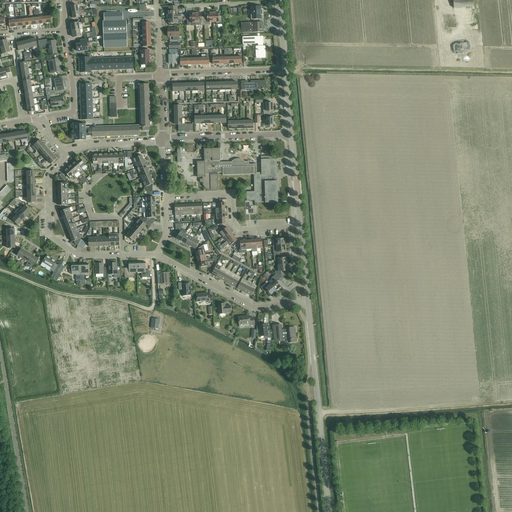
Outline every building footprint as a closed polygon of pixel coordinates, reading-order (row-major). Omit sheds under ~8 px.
[(261,15),(262,15),(262,10),(261,10),(261,6),(251,7),(251,10),(248,10),(248,15),(251,15),(251,20),(261,19),(261,15)] [(204,18),(204,25),(210,25),(210,23),(213,22),(213,12),(207,12),(207,18),(204,18)] [(213,12),(213,22),(216,22),(216,25),(221,25),(221,18),(218,18),(218,12),(213,12)] [(103,30),(104,48),(127,47),(126,21),(122,21),(121,13),(104,14),(104,22),(103,22),(103,30)] [(193,23),(196,23),(195,13),(190,13),(190,19),(187,19),(187,26),(193,26),(193,23)] [(195,13),(196,23),(199,23),(199,25),(204,25),(204,18),(201,18),(201,13),(195,13)] [(252,23),(242,23),(242,33),(253,33),(263,32),(263,22),(252,23)] [(71,24),(72,31),(80,30),(79,23),(71,24)] [(168,37),(179,36),(179,28),(168,29),(168,37)] [(81,36),(80,30),(72,31),(73,38),(81,36)] [(259,34),(258,34),(258,37),(243,37),(243,44),(258,43),(258,46),(256,46),(256,58),(265,58),(265,46),(263,46),(263,43),(263,37),(260,37),(259,34)] [(78,52),(86,50),(87,50),(87,47),(89,47),(88,43),(93,42),(92,38),(86,39),(86,40),(81,41),(81,44),(77,45),(78,52)] [(29,40),(31,48),(37,46),(35,39),(29,40)] [(49,54),(57,53),(55,41),(47,42),(47,39),(38,41),(39,47),(48,46),(49,54)] [(0,41),(0,48),(1,48),(1,49),(8,47),(6,40),(0,41)] [(19,51),(25,49),(23,42),(16,44),(19,51)] [(10,52),(8,47),(1,49),(2,54),(1,54),(2,57),(8,56),(7,53),(10,52)] [(149,59),(149,50),(140,51),(140,54),(141,54),(141,65),(149,65),(149,59)] [(176,64),(176,53),(178,53),(178,50),(176,50),(169,50),(169,53),(173,53),(173,55),(169,55),(169,64),(176,64)] [(50,73),(53,73),(60,72),(58,59),(55,59),(54,56),(46,58),(47,61),(48,61),(50,73)] [(62,79),(59,79),(54,80),(56,91),(63,90),(62,79)] [(263,89),(266,89),(266,81),(257,81),(251,81),(251,83),(248,83),(248,82),(241,82),(241,90),(246,90),(246,89),(248,89),(248,91),(252,91),(252,89),(262,89),(263,89)] [(140,85),(141,127),(142,127),(142,131),(149,131),(149,127),(150,127),(148,84),(140,85)] [(46,95),(55,94),(55,91),(49,92),(48,87),(45,88),(46,95)] [(63,101),(64,101),(63,99),(63,100),(62,97),(50,99),(50,95),(46,96),(48,103),(51,102),(51,107),(64,105),(63,101)] [(264,104),(264,110),(264,114),(271,114),(272,111),(273,111),(273,103),(266,103),(264,104)] [(271,115),(271,114),(264,114),(264,119),(266,119),(267,126),(273,126),(273,117),(272,117),(271,115)] [(73,132),(71,132),(71,138),(73,138),(73,140),(74,140),(86,139),(86,137),(86,136),(92,136),(92,128),(87,128),(86,128),(85,124),(80,125),(80,123),(73,123),(73,132)] [(92,136),(92,137),(140,136),(140,127),(92,128),(92,136)] [(22,132),(23,140),(27,139),(27,141),(30,140),(29,134),(26,134),(26,131),(22,132)] [(34,145),(32,147),(36,152),(38,150),(44,145),(40,140),(34,145)] [(44,145),(38,150),(42,155),(48,150),(44,145)] [(204,161),(197,162),(197,177),(202,177),(202,179),(200,179),(200,183),(202,183),(203,184),(203,185),(204,187),(206,188),(207,189),(209,190),(218,190),(218,173),(217,168),(218,168),(218,166),(217,166),(217,163),(220,163),(220,161),(220,148),(212,149),(204,149),(204,158),(204,161)] [(48,150),(42,155),(46,159),(52,154),(48,150)] [(133,159),(135,164),(143,160),(141,155),(139,156),(137,153),(135,153),(135,158),(133,159)] [(52,154),(46,159),(51,164),(56,159),(52,154)] [(93,164),(98,164),(98,154),(93,154),(90,154),(90,161),(93,161),(93,164)] [(75,161),(82,169),(86,165),(84,163),(86,161),(81,156),(79,158),(79,157),(75,161)] [(257,174),(254,175),(254,192),(255,201),(255,203),(278,203),(277,181),(277,175),(278,175),(278,172),(277,172),(276,159),(272,159),(272,156),(261,157),(261,173),(257,173),(257,174)] [(218,173),(223,173),(223,176),(254,175),(257,174),(257,173),(256,164),(249,165),(249,162),(244,162),(244,161),(243,160),(242,160),(240,159),(239,159),(236,159),(234,160),(233,161),(232,162),(220,163),(217,163),(217,166),(218,166),(218,168),(217,168),(218,173)] [(135,164),(137,169),(145,165),(143,160),(135,164)] [(71,164),(78,172),(82,169),(75,161),(71,164)] [(67,168),(76,178),(77,178),(74,175),(78,172),(71,164),(67,168)] [(137,169),(139,173),(147,170),(145,165),(137,169)] [(70,179),(73,176),(75,179),(76,178),(67,168),(63,171),(70,179)] [(139,173),(141,178),(149,174),(147,170),(139,173)] [(141,178),(142,183),(151,179),(149,174),(141,178)] [(146,187),(151,185),(153,184),(151,179),(142,183),(144,187),(146,187)] [(254,192),(246,192),(247,201),(255,201),(254,192)] [(21,211),(27,216),(31,211),(25,206),(21,211)] [(60,212),(62,217),(71,213),(69,208),(60,212)] [(19,209),(15,213),(17,215),(22,220),(27,216),(21,211),(19,209)] [(62,217),(64,222),(73,218),(71,213),(62,217)] [(18,225),(22,220),(17,215),(12,220),(18,225)] [(64,222),(66,227),(75,223),(73,218),(64,222)] [(135,223),(143,229),(146,225),(144,224),(139,219),(135,223)] [(66,227),(68,232),(77,228),(75,223),(66,227)] [(132,227),(139,233),(143,229),(135,223),(132,227)] [(129,231),(136,237),(139,233),(132,227),(129,231)] [(220,233),(223,237),(230,232),(227,227),(220,233)] [(68,232),(70,237),(79,233),(77,228),(68,232)] [(178,235),(176,239),(181,241),(185,234),(187,231),(184,230),(183,232),(181,231),(178,235)] [(133,241),(136,237),(129,231),(125,235),(133,241)] [(185,234),(181,241),(186,244),(191,234),(187,231),(185,234)] [(230,232),(223,237),(227,241),(233,236),(230,232)] [(79,233),(70,237),(72,242),(74,241),(75,245),(78,246),(81,240),(81,239),(81,238),(79,233)] [(191,234),(186,244),(190,247),(196,236),(194,235),(193,238),(190,237),(191,234)] [(196,236),(190,247),(195,249),(199,242),(197,240),(199,238),(196,236)] [(223,249),(229,244),(230,246),(237,240),(233,236),(227,241),(227,242),(221,246),(223,249)] [(81,240),(78,246),(83,249),(85,245),(89,245),(88,242),(86,243),(86,242),(81,240)] [(196,251),(197,257),(205,255),(205,252),(208,251),(207,244),(203,245),(198,248),(199,251),(196,251)] [(273,250),(274,256),(279,255),(279,252),(286,251),(285,245),(274,246),(273,246),(273,250)] [(17,255),(23,259),(27,252),(21,249),(17,255)] [(27,252),(23,259),(28,262),(32,256),(27,252)] [(50,270),(54,272),(58,266),(55,264),(56,261),(47,255),(46,256),(47,257),(46,259),(45,258),(43,262),(52,268),(50,270)] [(278,261),(278,265),(287,264),(286,258),(280,258),(279,255),(274,256),(274,261),(278,261)] [(32,256),(28,262),(33,265),(35,263),(37,259),(32,256)] [(207,262),(213,261),(215,262),(218,258),(215,258),(198,262),(199,267),(208,266),(207,262)] [(137,263),(137,273),(141,273),(142,278),(149,278),(149,271),(146,271),(145,262),(137,263)] [(116,267),(116,263),(109,263),(109,275),(114,274),(114,278),(120,278),(120,272),(120,267),(116,267)] [(134,273),(137,273),(137,263),(128,263),(129,268),(124,268),(124,278),(134,278),(134,273)] [(76,281),(80,281),(80,264),(71,265),(72,275),(76,275),(76,281)] [(80,264),(80,281),(80,286),(85,286),(84,275),(89,274),(88,264),(80,264)] [(103,278),(106,278),(106,270),(103,270),(103,264),(95,264),(96,275),(103,274),(103,278)] [(217,264),(211,274),(216,277),(222,267),(217,264)] [(275,272),(275,275),(282,277),(281,271),(288,271),(287,264),(278,265),(279,271),(275,272)] [(222,267),(216,277),(221,279),(226,269),(222,267)] [(226,269),(221,279),(226,282),(231,272),(226,269)] [(158,284),(161,284),(165,284),(167,285),(168,284),(169,284),(168,273),(160,273),(160,271),(157,272),(158,284)] [(231,272),(226,282),(230,284),(236,275),(231,272)] [(236,275),(230,284),(235,287),(241,277),(236,275)] [(273,282),(271,283),(277,290),(281,287),(277,282),(282,277),(275,275),(273,277),(271,278),(271,279),(273,282)] [(242,278),(237,288),(242,291),(247,281),(242,278)] [(247,281),(242,291),(247,293),(252,284),(247,281)] [(182,283),(178,283),(179,290),(182,290),(182,296),(191,295),(190,291),(190,288),(190,283),(182,284),(182,283)] [(271,295),(277,290),(271,283),(267,287),(265,284),(261,288),(264,292),(267,290),(271,295)] [(252,284),(247,293),(251,296),(257,286),(252,284)] [(207,293),(196,294),(197,302),(208,301),(208,303),(212,302),(211,295),(207,295),(207,293)] [(226,312),(231,312),(230,305),(225,306),(225,303),(218,304),(219,314),(226,313),(226,312)] [(244,327),(244,324),(250,324),(250,325),(254,325),(253,318),(249,318),(249,316),(238,317),(239,325),(239,327),(240,328),(243,327),(244,327)] [(151,328),(158,329),(159,320),(152,319),(151,328)] [(259,326),(260,337),(264,337),(264,339),(271,338),(270,331),(267,331),(266,325),(259,326)] [(282,331),(281,329),(281,325),(273,326),(274,341),(283,340),(287,339),(287,340),(288,340),(288,339),(291,339),(291,342),(297,342),(296,334),(295,334),(294,328),(295,328),(286,329),(287,331),(282,331)]
